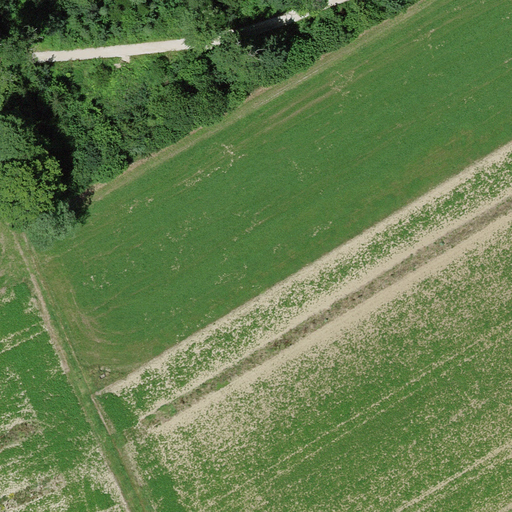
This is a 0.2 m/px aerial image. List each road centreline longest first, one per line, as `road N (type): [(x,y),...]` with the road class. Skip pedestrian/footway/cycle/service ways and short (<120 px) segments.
road 1 (track): [(431,0),(28,253),(0,191)]
road 2 (track): [(0,55),(157,48),(254,30),(332,0)]
road 3 (track): [(142,511),(28,253)]
